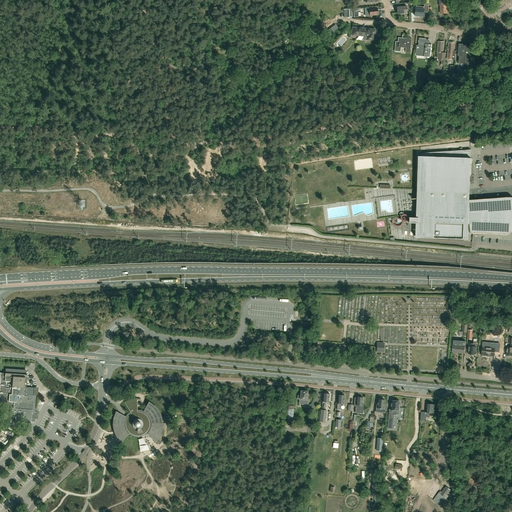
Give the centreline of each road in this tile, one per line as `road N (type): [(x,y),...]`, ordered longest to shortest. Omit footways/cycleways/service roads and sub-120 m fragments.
road 1 (primary): [(511,278),(314,270),(0,278)]
road 2 (primary): [(4,289),(284,278),(511,285)]
road 3 (tertiary): [(365,380),(106,356)]
road 4 (tertiary): [(106,361),(365,380)]
road 5 (track): [(289,306),(316,292),(511,296)]
road 6 (track): [(184,511),(195,414),(177,392),(151,392)]
road 7 (unclassified): [(29,511),(87,446),(103,386)]
road 8 (tertiary): [(511,394),(365,380)]
road 9 (residential): [(497,25),(474,32),(396,23),(386,0)]
